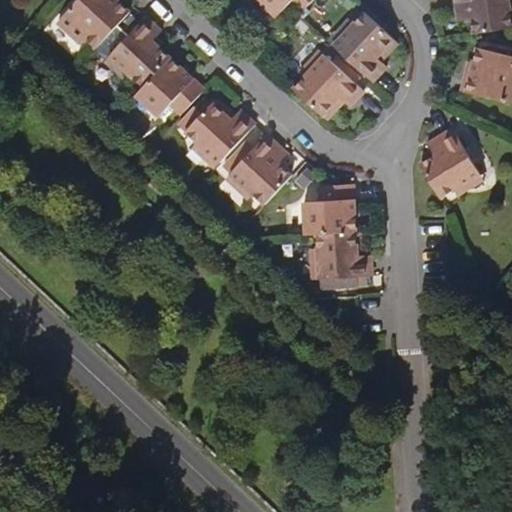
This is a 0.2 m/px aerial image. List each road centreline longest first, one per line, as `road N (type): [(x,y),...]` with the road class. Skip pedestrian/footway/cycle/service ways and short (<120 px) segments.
road 1 (residential): [(402,163),(413,511)]
road 2 (primary): [(232,511),(0,295)]
road 3 (residential): [(161,0),(318,145),(402,163)]
road 4 (residential): [(396,0),(415,20),(428,70),(402,163)]
